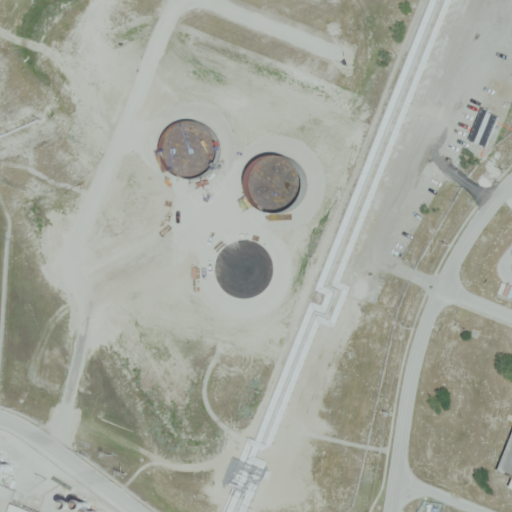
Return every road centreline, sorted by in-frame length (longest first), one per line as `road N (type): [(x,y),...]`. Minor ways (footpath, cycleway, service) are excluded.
road 1 (residential): [(389,511),(427,313),(511,176)]
road 2 (residential): [(141,511),(0,414)]
